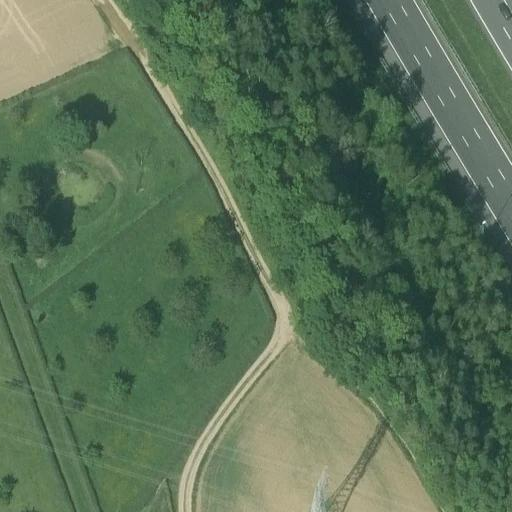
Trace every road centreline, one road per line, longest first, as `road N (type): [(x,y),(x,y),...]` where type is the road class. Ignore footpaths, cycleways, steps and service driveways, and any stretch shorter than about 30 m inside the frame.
road 1 (track): [(289,327),(202,151),(105,0)]
road 2 (motorway): [(380,0),(511,228)]
road 3 (track): [(186,474),(208,430),(289,327)]
